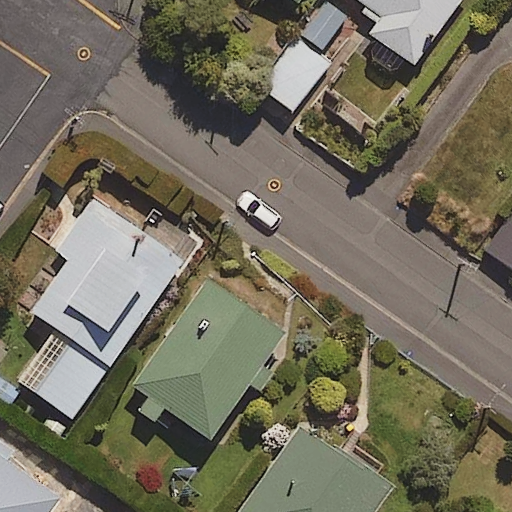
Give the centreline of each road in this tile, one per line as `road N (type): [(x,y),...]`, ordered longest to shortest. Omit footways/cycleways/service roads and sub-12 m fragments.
road 1 (residential): [(511,349),(78,41)]
road 2 (residential): [(0,153),(78,41)]
